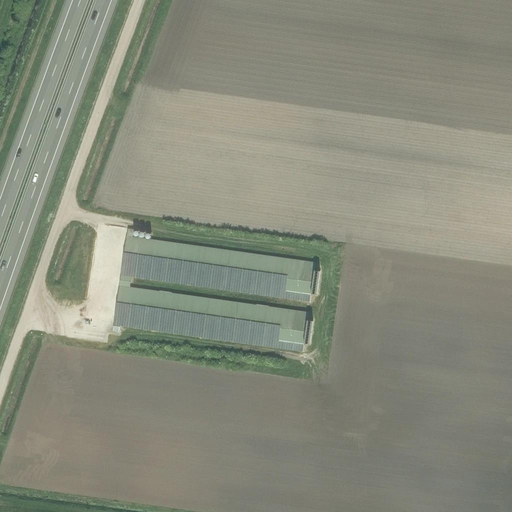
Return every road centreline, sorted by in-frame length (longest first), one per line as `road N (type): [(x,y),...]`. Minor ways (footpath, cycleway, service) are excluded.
road 1 (track): [(142,0),(0,398)]
road 2 (motorway): [(0,288),(104,0)]
road 3 (motorway): [(83,0),(0,224)]
